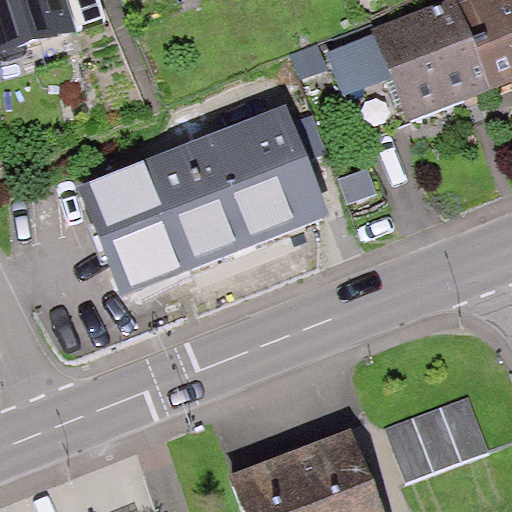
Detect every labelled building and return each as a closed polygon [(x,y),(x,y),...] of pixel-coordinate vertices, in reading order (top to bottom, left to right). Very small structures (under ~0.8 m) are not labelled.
[(0,0),(0,42),(92,9),(88,0),(0,0)] [(511,0),(416,0),(324,40),(339,74),(391,51),(420,117),(511,77),(511,0)] [(159,183),(111,202),(140,277),(332,202),(289,90),(144,146),(159,183)] [(376,432),(394,483),(488,453),(468,402),(376,432)] [(389,511),(356,424),(222,474),(236,511),(389,511)] [(98,511),(93,500),(67,511),(98,511)]
